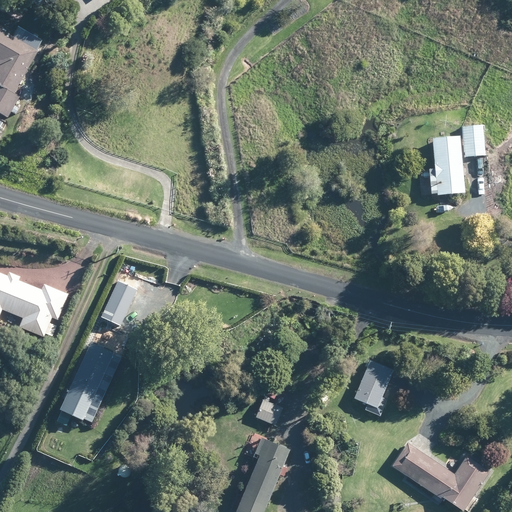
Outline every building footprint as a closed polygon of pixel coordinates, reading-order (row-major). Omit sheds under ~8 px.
[(17,36),(7,31),(0,26),(0,60),(0,61),(0,60),(0,110),(2,111),(11,116),(21,98),(23,96),(17,93),(41,50),(17,36)] [(461,158),(482,156),(479,127),(458,129),(461,158)] [(459,179),(457,160),(455,139),(428,142),(431,172),(423,172),(426,198),(433,197),(434,199),(446,198),(449,197),(460,196),(459,179)] [(0,319),(5,309),(26,317),(22,326),(46,336),(47,333),(54,336),(58,326),(52,323),(55,317),(60,319),(70,295),(70,294),(47,284),(45,290),(21,280),(22,276),(11,272),(9,275),(0,271),(0,319)] [(97,332),(112,339),(118,325),(121,327),(137,292),(119,284),(97,332)] [(93,344),(57,422),(69,428),(74,416),(94,425),(124,358),(93,344)] [(373,360),(357,398),(368,402),(365,409),(383,416),(390,399),(384,396),(395,370),(373,360)] [(258,417),(277,425),(285,408),(266,400),(258,417)] [(332,429),(343,434),(347,425),(341,423),(340,425),(335,423),(332,429)] [(266,511),(292,449),(264,437),(258,452),(263,454),(240,511),(266,511)] [(445,496),(466,510),(492,471),(470,456),(463,466),(462,465),(456,474),(410,442),(394,465),(410,476),(435,492),(444,498),(445,496)]
